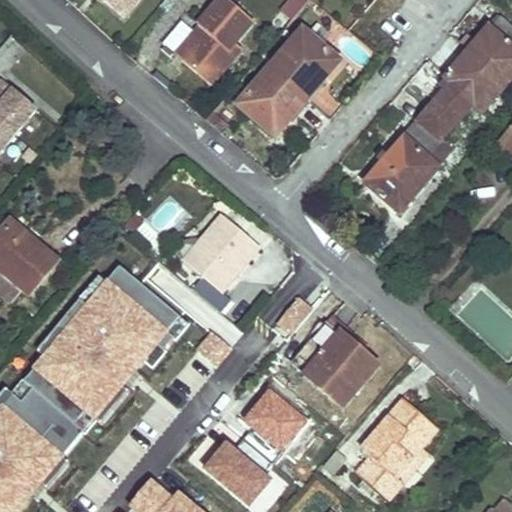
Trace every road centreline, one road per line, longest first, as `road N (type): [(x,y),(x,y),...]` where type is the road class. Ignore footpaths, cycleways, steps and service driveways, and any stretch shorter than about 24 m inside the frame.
road 1 (residential): [(279,211),(42,0)]
road 2 (residential): [(511,401),(279,211)]
road 3 (residential): [(279,211),(456,0)]
